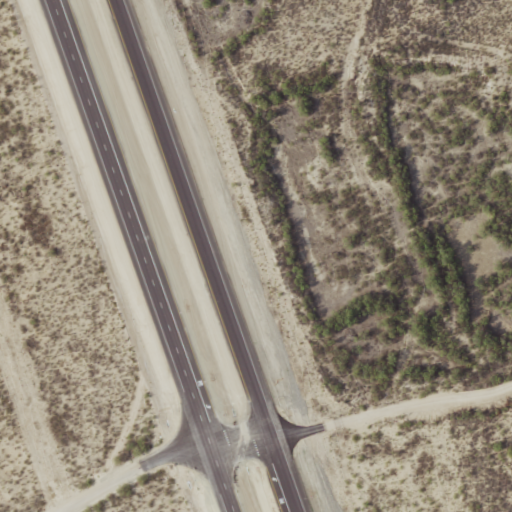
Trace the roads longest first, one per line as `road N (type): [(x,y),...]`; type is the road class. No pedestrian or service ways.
road 1 (trunk): [(299,511),(119,0)]
road 2 (track): [(275,443),(373,411),(403,331),(403,290),(362,233),(344,112),(343,78),(367,0)]
road 3 (residential): [(65,511),(262,401)]
road 4 (track): [(379,0),(437,39),(511,50)]
